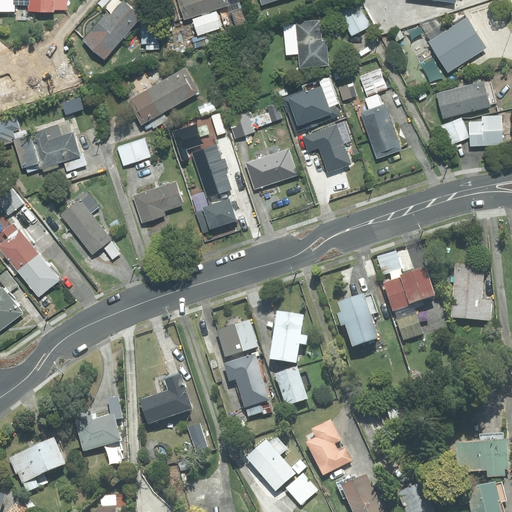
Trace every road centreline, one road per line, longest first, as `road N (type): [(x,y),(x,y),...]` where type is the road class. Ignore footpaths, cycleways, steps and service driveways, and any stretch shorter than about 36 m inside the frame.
road 1 (secondary): [(362,222),(288,257),(79,328),(0,398)]
road 2 (secondary): [(362,222),(511,175)]
road 3 (secondary): [(511,199),(362,222)]
